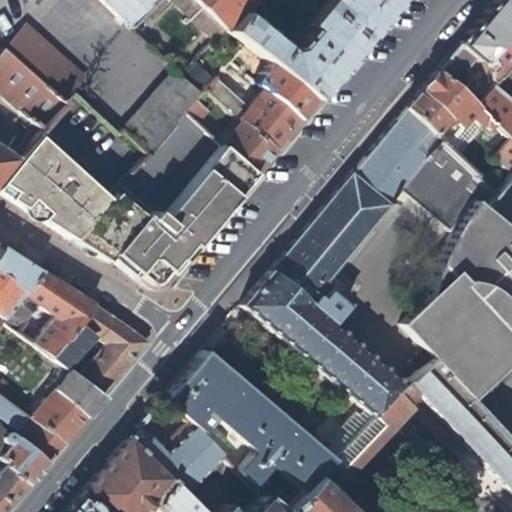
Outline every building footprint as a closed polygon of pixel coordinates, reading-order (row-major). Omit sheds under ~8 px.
[(93,0),(124,30),(155,0),(93,0)] [(165,0),(212,44),(224,31),(226,33),(242,14),(253,0),(165,0)] [(274,39),(242,14),(226,33),(246,49),(267,66),(312,103),(381,21),(398,0),(334,0),(333,0),(327,0),(303,29),(307,32),(293,49),(284,53),(272,43),(274,39)] [(482,61),(487,56),(500,40),(511,25),(511,1),(511,0),(493,0),(485,10),(470,28),(433,73),(456,93),(466,81),(466,75),(462,72),(472,60),(476,63),(482,61)] [(511,25),(500,40),(511,51),(511,25)] [(496,69),(511,53),(511,51),(500,40),(487,56),(496,69)] [(61,106),(0,51),(0,101),(37,134),(61,106)] [(230,66),(260,91),(296,123),(312,103),(267,66),(256,77),(251,73),(251,68),(238,58),(230,66)] [(198,61),(186,68),(197,86),(209,79),(198,61)] [(498,129),(511,141),(511,103),(498,92),(508,78),(496,69),(492,73),(488,81),(491,84),(472,106),(498,129)] [(183,117),(194,105),(199,100),(168,72),(118,128),(121,131),(144,159),(183,117)] [(493,135),(498,129),(472,106),(456,93),(433,73),(426,81),(416,93),(472,141),(483,129),(489,132),(489,131),(493,135)] [(203,95),(233,121),(239,126),(270,154),(296,123),(260,91),(245,109),(215,82),(203,95)] [(465,144),(453,157),(478,181),(495,161),(472,141),(416,93),(409,101),(402,110),(435,140),(446,127),(465,144)] [(206,115),(194,105),(183,117),(196,128),(206,115)] [(236,308),(369,419),(400,386),(304,305),(313,296),(311,293),(411,177),(473,229),(458,247),(505,286),(511,277),(511,235),(485,214),(497,199),(478,181),(453,157),(435,140),(402,110),(375,142),(334,190),(258,281),(236,308)] [(213,144),(218,148),(219,149),(239,126),(233,121),(213,144)] [(219,149),(250,178),(270,154),(239,126),(219,149)] [(15,138),(0,155),(12,163),(25,147),(15,138)] [(495,161),(511,175),(511,141),(495,161)] [(25,147),(12,163),(0,176),(0,198),(8,204),(18,195),(14,191),(42,156),(28,144),(25,147)] [(110,194),(101,205),(97,210),(66,241),(138,287),(160,284),(166,277),(182,256),(189,247),(191,249),(204,234),(250,178),(219,149),(218,148),(157,221),(148,214),(143,220),(110,194)] [(0,155),(0,176),(12,163),(0,155)] [(49,162),(42,156),(14,191),(18,195),(47,163),(49,162)] [(62,173),(49,162),(47,163),(18,195),(27,202),(20,212),(22,213),(62,173)] [(75,183),(62,173),(22,213),(26,216),(38,223),(75,183)] [(511,235),(511,179),(497,199),(485,214),(511,235)] [(101,205),(75,183),(38,223),(51,231),(66,241),(97,210),(101,205)] [(27,202),(18,195),(8,204),(20,212),(27,202)] [(409,346),(424,362),(428,358),(483,308),(392,232),(366,263),(436,320),(409,346)] [(0,320),(9,307),(35,273),(15,261),(0,251),(0,320)] [(25,346),(44,360),(86,306),(63,291),(35,273),(9,307),(0,320),(0,328),(12,337),(21,326),(20,324),(32,308),(47,319),(25,346)] [(374,277),(351,303),(390,335),(411,308),(374,277)] [(511,277),(505,286),(483,308),(428,358),(460,393),(511,345),(511,277)] [(102,348),(75,382),(99,399),(112,383),(133,357),(145,344),(99,315),(93,311),(86,306),(44,360),(61,372),(89,338),(102,348)] [(328,461),(198,352),(160,398),(184,420),(196,432),(209,416),(298,492),(312,477),(328,461)] [(424,362),(400,386),(416,401),(511,501),(511,449),(460,393),(428,358),(424,362)] [(65,374),(27,420),(60,445),(78,423),(99,399),(75,382),(65,374)] [(312,477),(327,492),(330,488),(416,401),(400,386),(369,419),(365,423),(333,456),(328,461),(312,477)] [(0,426),(11,435),(8,440),(42,466),(48,459),(57,449),(60,445),(27,420),(0,399),(0,426)] [(327,450),(333,456),(365,423),(359,417),(327,450)] [(136,433),(129,441),(183,495),(221,456),(196,432),(184,420),(171,434),(163,443),(141,422),(133,430),(136,433)] [(0,469),(24,488),(33,476),(42,466),(8,440),(0,433),(0,469)] [(200,511),(183,495),(129,441),(126,438),(102,467),(78,496),(94,511),(136,511),(147,498),(154,504),(155,509),(157,511),(200,511)] [(0,511),(3,511),(10,504),(24,488),(0,469),(0,511)] [(347,511),(327,492),(312,477),(298,492),(278,511),(347,511)] [(230,511),(222,504),(214,511),(277,511),(260,494),(242,511),(230,511)] [(94,511),(78,496),(64,511),(94,511)]
